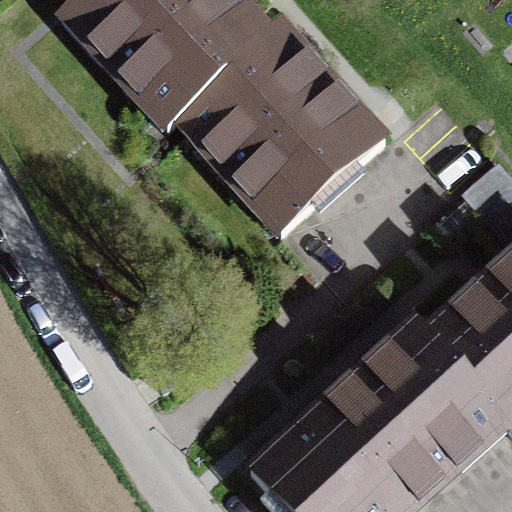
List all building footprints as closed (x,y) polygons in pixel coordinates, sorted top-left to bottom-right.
[(166,136),(177,125),(270,41),(232,0),(83,0),(60,21),(166,136)] [(278,34),(270,41),(177,125),(283,240),(383,148),(278,34)] [(511,186),(498,170),(465,200),(511,252),(511,186)] [(511,261),(423,341),(506,433),(511,439),(511,261)] [(416,511),(506,433),(423,341),(413,330),(250,475),(282,511),(416,511)]
